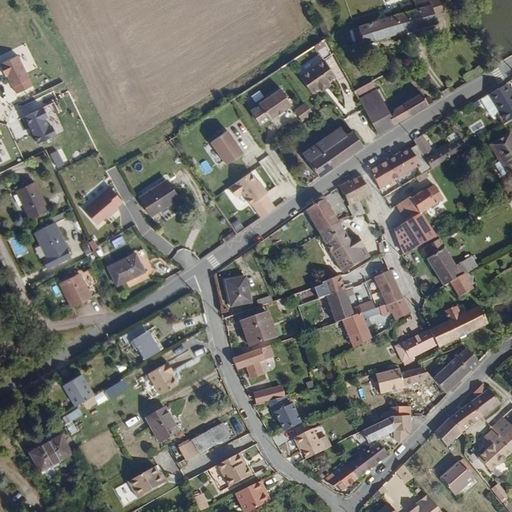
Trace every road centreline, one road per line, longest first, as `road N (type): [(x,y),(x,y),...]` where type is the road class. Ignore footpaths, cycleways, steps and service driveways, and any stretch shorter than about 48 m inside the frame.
road 1 (residential): [(341,510),(267,446),(227,368),(201,271)]
road 2 (residential): [(511,344),(341,510)]
road 3 (residential): [(355,162),(201,271)]
road 4 (residential): [(511,68),(355,162)]
road 5 (residential): [(0,250),(28,311),(44,326),(121,319)]
road 6 (residential): [(412,298),(376,195),(355,162)]
road 7 (residential): [(121,319),(0,391)]
